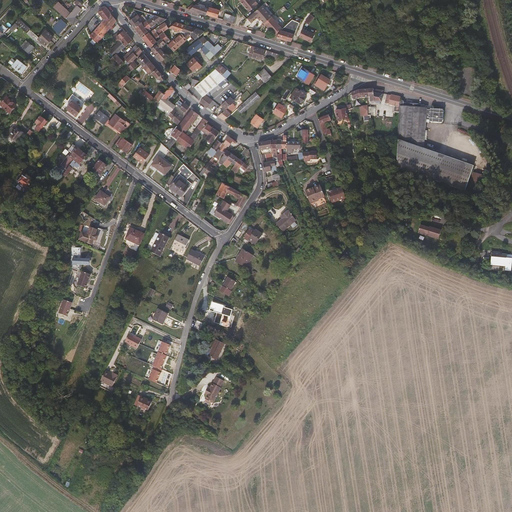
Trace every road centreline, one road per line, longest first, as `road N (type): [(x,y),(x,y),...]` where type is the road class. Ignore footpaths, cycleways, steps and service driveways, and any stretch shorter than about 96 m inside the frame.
road 1 (residential): [(104,0),(27,86),(138,176)]
road 2 (tertiary): [(367,74),(134,0)]
road 3 (residential): [(250,138),(194,104),(110,0)]
road 4 (residential): [(222,239),(168,403)]
road 5 (residential): [(138,176),(88,309)]
road 6 (track): [(0,435),(93,511)]
